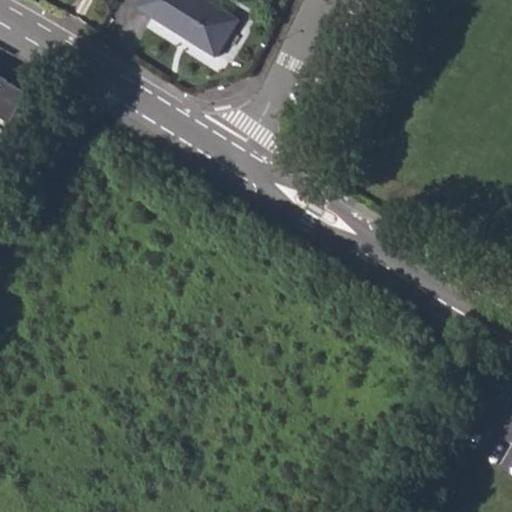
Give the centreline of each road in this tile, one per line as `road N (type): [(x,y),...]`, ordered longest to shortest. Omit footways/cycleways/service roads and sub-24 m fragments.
road 1 (residential): [(238,160),(511,327)]
road 2 (residential): [(0,14),(238,160)]
road 3 (residential): [(238,160),(323,0)]
